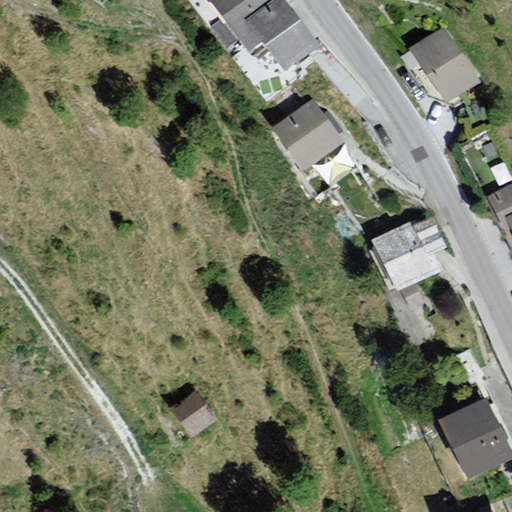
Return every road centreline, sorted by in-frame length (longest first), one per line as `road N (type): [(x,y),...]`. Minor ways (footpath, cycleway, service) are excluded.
road 1 (tertiary): [(316,0),(457,220),(511,348)]
road 2 (track): [(0,259),(142,453),(159,511)]
